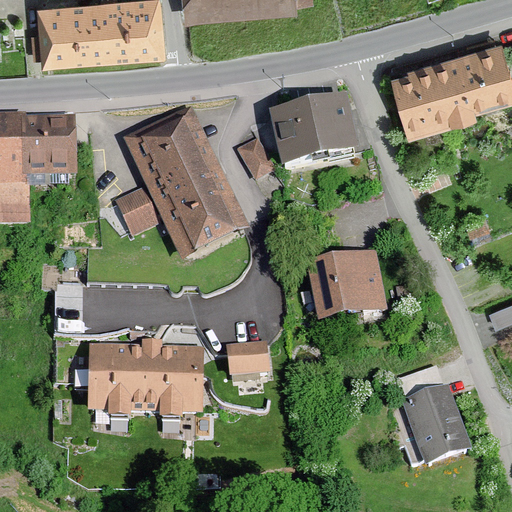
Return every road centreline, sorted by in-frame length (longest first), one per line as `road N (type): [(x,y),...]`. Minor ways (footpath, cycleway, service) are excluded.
road 1 (residential): [(353,48),(501,429)]
road 2 (tertiary): [(0,91),(178,78)]
road 3 (tertiary): [(178,78),(353,48)]
road 4 (tertiary): [(353,48),(511,3)]
